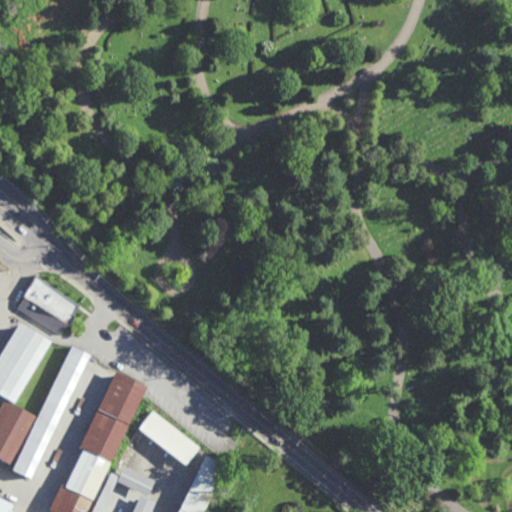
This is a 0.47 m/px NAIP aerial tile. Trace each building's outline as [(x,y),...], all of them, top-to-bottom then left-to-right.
[(78,305),(77,307),(70,323),(67,322),(60,333),(60,334),(17,307),(23,295),(36,275),(78,305)] [(13,400),(0,392),(0,351),(20,319),(51,338),(13,400)] [(30,478),(12,469),(72,344),(90,353),(30,478)] [(85,511),(55,511),(49,509),(61,484),(65,486),(83,448),(79,446),(116,370),(147,385),(143,394),(85,511)] [(8,462),(0,457),(0,406),(5,397),(35,414),(8,462)] [(186,464),(139,427),(152,410),(199,447),(186,464)] [(202,511),(177,511),(204,457),(206,454),(226,464),(202,511)] [(154,480),(147,495),(116,480),(100,511),(91,511),(110,473),(118,476),(123,467),(123,466),(154,480)] [(149,511),(132,511),(140,495),(154,502),(149,511)] [(0,511),(0,497),(13,504),(10,509),(15,511),(0,511)]
